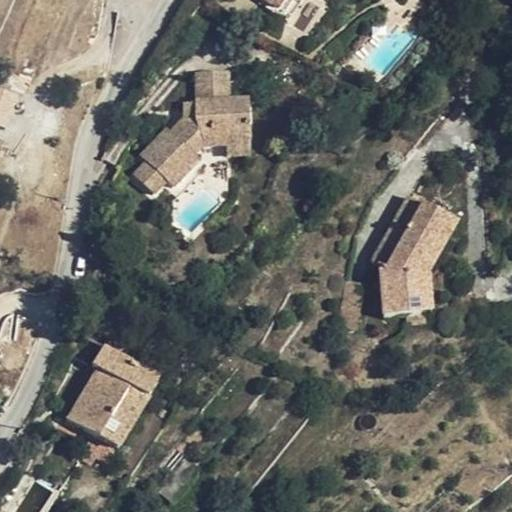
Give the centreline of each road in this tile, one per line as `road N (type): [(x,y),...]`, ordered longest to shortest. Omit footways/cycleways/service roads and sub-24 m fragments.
road 1 (residential): [(166,0),(96,135),(67,292),(48,353),(0,446)]
road 2 (unknown): [(511,269),(496,294),(483,289),(458,147),(440,130),(399,167),(350,268)]
